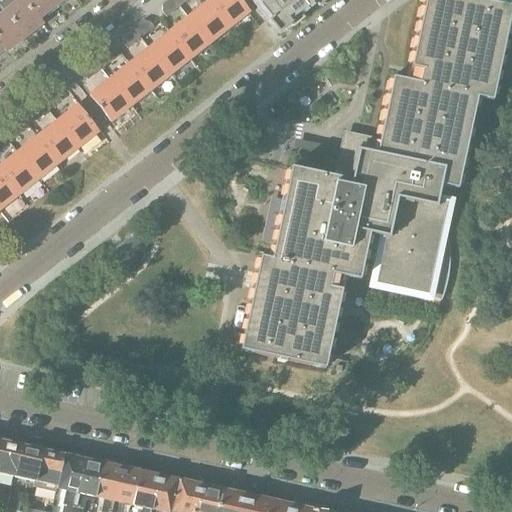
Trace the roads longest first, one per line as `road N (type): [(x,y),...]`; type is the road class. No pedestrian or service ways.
road 1 (residential): [(504,511),(201,443)]
road 2 (residential): [(201,443),(237,275),(150,170)]
road 3 (residential): [(150,170),(367,0)]
road 4 (residential): [(201,443),(0,399)]
road 5 (residential): [(0,290),(150,170)]
road 6 (residential): [(0,94),(119,0)]
